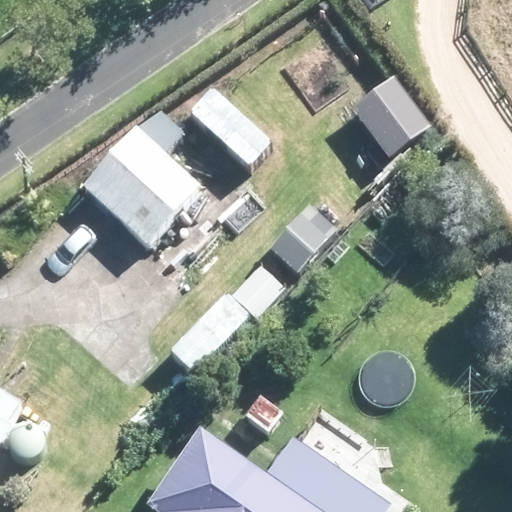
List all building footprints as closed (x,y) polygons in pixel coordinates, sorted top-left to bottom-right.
[(432,148),(406,98),(363,121),(389,170),(432,148)] [(205,202),(140,139),(86,195),(151,258),(205,202)] [(351,233),(322,211),(281,264),(310,286),(351,233)] [(0,473),(11,456),(36,473),(58,438),(0,401),(0,473)] [(273,493),(208,452),(170,511),(378,511),(295,459),(273,493)]
